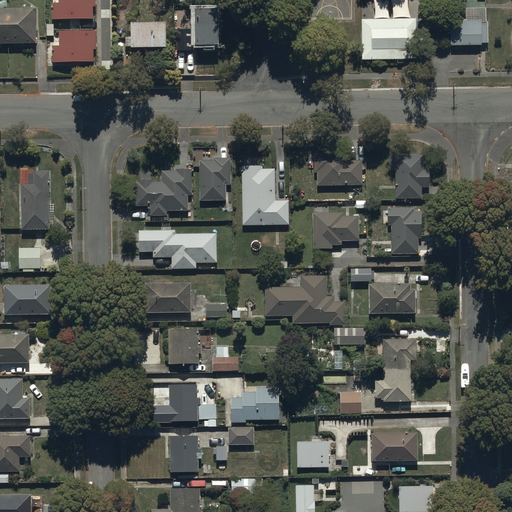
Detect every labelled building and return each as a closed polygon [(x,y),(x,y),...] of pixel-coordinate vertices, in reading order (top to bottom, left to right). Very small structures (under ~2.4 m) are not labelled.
[(86,0),(86,2),(85,2),(85,9),(86,9),(86,16),(96,16),(96,10),(95,10),(95,2),(93,2),(92,0),(86,0)] [(188,6),(179,6),(179,5),(173,4),(173,12),(178,12),(178,13),(188,13),(188,6)] [(36,8),(0,8),(0,43),(37,44),(36,8)] [(451,20),(451,46),(482,46),(482,44),(488,44),(488,21),(486,21),(486,8),(466,8),(466,20),(451,20)] [(220,13),(196,13),(197,50),(221,50),(220,13)] [(416,19),(361,19),(362,59),(417,59),(417,33),(430,33),(430,21),(416,21),(416,19)] [(63,23),(62,48),(97,48),(98,23),(63,23)] [(167,27),(131,28),(131,43),(125,43),(125,53),(132,52),(132,54),(167,54),(167,27)] [(194,67),(194,50),(182,50),(183,67),(194,67)] [(316,173),(317,186),(363,185),(363,161),(349,161),(349,153),(314,153),(314,173),(316,173)] [(425,153),(392,154),(392,170),(396,170),(396,199),(422,199),(422,187),(430,187),(430,168),(426,168),(425,153)] [(214,160),(200,160),(200,200),(225,200),(225,185),(231,185),(231,158),(214,158),(214,160)] [(261,166),(241,166),(242,226),(290,226),(289,201),(275,201),(275,169),(261,169),(261,166)] [(50,204),(49,172),(49,171),(33,172),(33,169),(22,170),(23,184),(21,184),(22,231),(50,230),(51,213),(54,213),(54,204),(50,204)] [(139,181),(135,181),(135,206),(151,206),(151,216),(167,216),(167,212),(188,212),(188,195),(192,195),(191,170),(161,170),(162,182),(152,182),(152,180),(139,180),(139,181)] [(389,225),(392,225),(391,254),(419,254),(419,238),(422,238),(422,212),(414,212),(414,207),(389,207),(389,225)] [(342,213),(313,213),(313,249),(332,249),(332,245),(341,245),(341,241),(359,241),(359,217),(342,217),(342,213)] [(217,233),(176,234),(176,230),(138,230),(138,252),(154,252),(154,258),(171,257),(172,269),(197,269),(197,263),(217,263),(217,233)] [(40,248),(19,248),(19,267),(40,267),(40,248)] [(351,269),(351,282),(371,282),(372,269),(351,269)] [(300,287),(265,288),(266,317),(293,316),(293,323),(300,323),(300,328),(308,328),(308,324),(330,323),(330,326),(346,326),(346,302),(335,302),(335,297),(328,297),(327,275),(300,276),(300,287)] [(191,283),(140,284),(141,314),(192,313),(191,283)] [(411,285),(369,284),(369,314),(416,314),(416,289),(411,289),(411,285)] [(4,285),(4,315),(52,314),(51,285),(4,285)] [(227,304),(206,305),(206,318),(227,318),(227,304)] [(198,328),(168,329),(169,365),(199,364),(199,354),(201,354),(201,347),(199,347),(198,328)] [(334,328),(334,345),(365,345),(365,328),(334,328)] [(0,334),(0,363),(30,364),(30,335),(27,335),(27,329),(14,329),(14,334),(0,334)] [(417,338),(383,339),(384,381),(376,381),(376,398),(384,398),(384,403),(412,402),(412,361),(417,361),(417,338)] [(214,357),(213,371),(239,371),(239,358),(228,358),(228,347),(216,347),(216,357),(214,357)] [(343,351),(333,351),(333,369),(343,369),(343,351)] [(362,366),(353,366),(353,382),(362,382),(362,376),(367,376),(367,372),(362,372),(362,366)] [(24,379),(0,378),(0,418),(31,418),(30,398),(24,398),(24,379)] [(153,407),(153,423),(172,423),(172,422),(199,422),(199,419),(208,419),(208,427),(217,427),(217,419),(217,404),(201,404),(201,398),(198,398),(198,384),(170,384),(170,406),(153,407)] [(247,423),(247,420),(280,420),(280,387),(256,387),(256,392),(244,393),(244,398),(231,398),(232,423),(247,423)] [(362,392),(341,392),(340,414),(362,414),(362,392)] [(255,428),(229,428),(229,446),(254,445),(254,438),(260,438),(260,431),(255,431),(255,428)] [(373,449),(373,461),(418,461),(418,433),(371,432),(371,449),(373,449)] [(358,450),(358,439),(357,439),(357,433),(347,433),(347,439),(350,439),(350,451),(358,450)] [(199,436),(171,435),(170,473),(179,473),(179,479),(198,479),(198,473),(199,473),(200,459),(202,459),(202,450),(199,450),(199,436)] [(31,436),(0,436),(0,483),(9,483),(9,472),(20,472),(20,458),(31,458),(31,436)] [(328,441),(297,442),(297,469),(328,468),(328,441)] [(228,461),(228,447),(217,447),(217,448),(214,448),(214,455),(216,454),(217,461),(228,461)] [(264,479),(232,479),(232,494),(264,494),(264,479)] [(314,511),(314,485),(295,486),(295,511),(314,511)] [(401,511),(434,511),(433,485),(398,486),(398,511),(401,511)] [(152,507),(152,511),(204,511),(204,508),(200,508),(200,488),(171,489),(171,507),(152,507)] [(0,494),(0,511),(32,511),(32,495),(0,494)]
